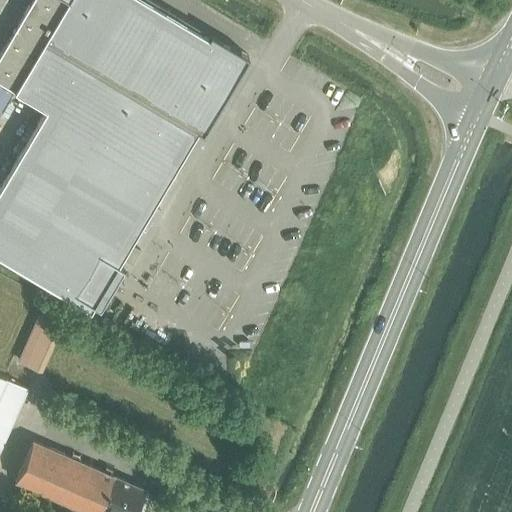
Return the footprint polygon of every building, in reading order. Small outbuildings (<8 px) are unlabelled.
[(209,32),(154,0),(30,0),(17,22),(197,129),(202,132),(248,55),(210,32),(209,32)] [(197,129),(17,22),(0,50),(0,80),(45,108),(0,182),(0,254),(90,309),(197,129)] [(58,313),(45,308),(42,315),(38,313),(18,358),(37,367),(43,369),(63,323),(55,320),(58,313)] [(0,447),(27,387),(0,374),(0,447)] [(96,511),(98,507),(109,511),(133,511),(144,488),(32,439),(14,479),(82,509),(80,511),(96,511)]
